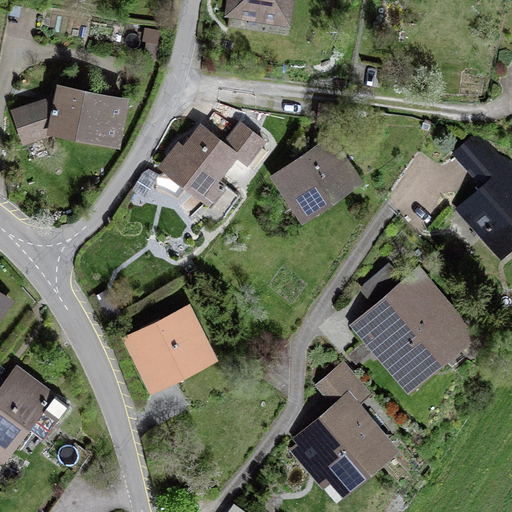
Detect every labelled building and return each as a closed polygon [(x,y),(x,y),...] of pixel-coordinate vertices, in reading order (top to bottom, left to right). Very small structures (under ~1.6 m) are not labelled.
[(231,0),(229,12),(286,21),(289,0),(231,0)] [(147,30),(145,40),(164,44),(166,33),(147,30)] [(23,141),(52,131),(115,143),(121,115),(124,99),(61,87),(58,103),(46,101),(14,112),(23,141)] [(320,104),(318,119),(343,122),(343,120),(355,121),(357,108),(320,104)] [(195,192),(179,206),(189,218),(207,202),(222,214),(237,195),(227,188),(248,162),(254,167),(266,151),(260,147),(264,141),(240,122),(223,143),(201,126),(166,170),(195,192)] [(297,165),(281,176),(303,210),(351,177),(328,144),(305,160),(301,154),(293,160),(297,165)] [(485,230),(482,232),(500,252),(511,241),(511,171),(497,185),(494,181),(465,207),(485,230)] [(363,284),(382,306),(383,305),(392,315),(347,354),(356,364),(376,346),(407,382),(440,354),(451,367),(464,357),(452,344),(467,331),(418,273),(406,283),(388,262),(363,284)] [(172,267),(162,273),(168,282),(177,275),(172,267)] [(106,290),(97,295),(110,319),(119,313),(106,290)] [(133,341),(153,381),(207,354),(187,314),(162,326),(159,319),(142,327),(146,334),(133,341)] [(17,368),(0,391),(0,456),(2,458),(26,426),(43,438),(67,405),(17,368)] [(350,403),(297,448),(311,464),(319,457),(342,485),(387,446),(350,403)] [(59,436),(47,453),(75,474),(88,456),(59,436)]
